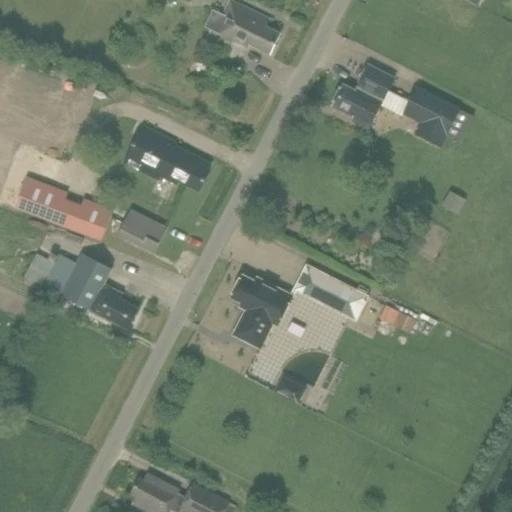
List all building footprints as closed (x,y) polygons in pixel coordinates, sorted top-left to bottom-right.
[(220,30),(218,33),(248,48),(249,44),(270,54),(280,34),(265,27),(269,19),(230,0),(223,14),(229,17),(222,31),(220,30)] [(354,91),(342,84),(331,105),(353,116),(351,120),(368,129),(394,79),(368,65),(354,91)] [(415,136),(440,149),(461,109),(417,87),(403,114),(421,124),(415,136)] [(178,180),(199,191),(209,170),(207,169),(210,164),(174,146),(175,143),(143,127),(126,162),(157,178),(159,175),(176,184),(178,180)] [(73,230),(82,207),(64,200),(67,192),(29,177),(17,209),(73,230)] [(459,214),(466,200),(450,190),(442,205),(459,214)] [(396,226),(406,218),(398,209),(388,217),(396,226)] [(153,253),(166,228),(130,210),(117,235),(153,253)] [(37,253),(25,276),(44,286),(56,263),(37,253)] [(56,263),(44,286),(60,295),(90,310),(127,329),(138,308),(120,299),(123,294),(104,284),(112,268),(82,253),(77,263),(60,254),(56,263)] [(257,281),(244,274),(232,297),(244,303),(242,307),(247,309),(234,334),(261,348),(274,323),(278,325),(293,295),(259,277),(257,281)] [(345,285),(333,309),(356,320),(368,296),(358,291),(345,285)] [(386,306),(380,319),(394,326),(395,326),(401,313),(386,306)] [(298,404),(306,388),(282,375),(274,392),(298,404)] [(193,483),(186,497),(178,493),(180,490),(148,473),(144,480),(140,478),(131,494),(136,497),(132,504),(147,511),(168,511),(170,509),(176,511),(179,511),(181,509),(186,511),(224,511),(229,502),(193,483)]
